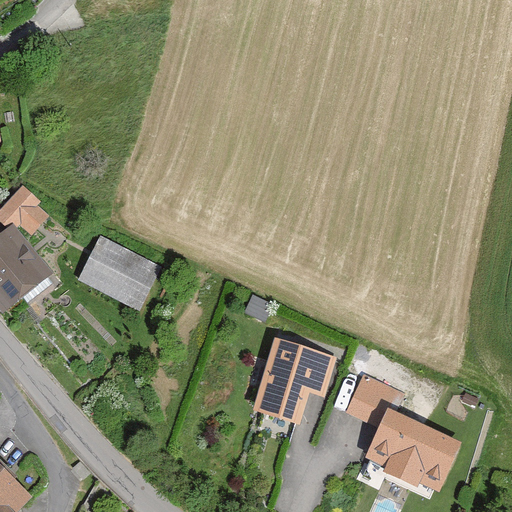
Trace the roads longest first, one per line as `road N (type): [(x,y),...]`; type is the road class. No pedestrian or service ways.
road 1 (tertiary): [(0,339),(161,511)]
road 2 (residential): [(0,375),(50,446),(63,480),(58,511)]
